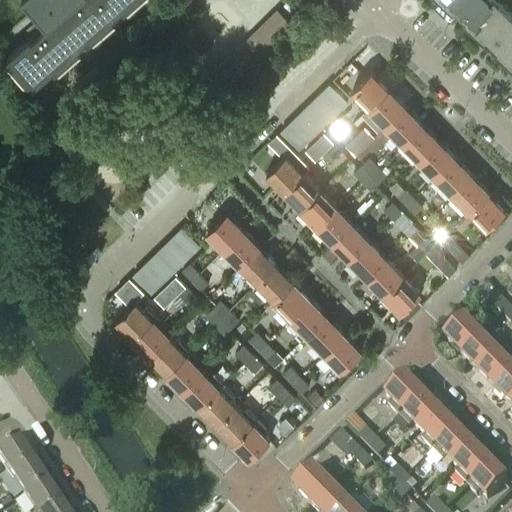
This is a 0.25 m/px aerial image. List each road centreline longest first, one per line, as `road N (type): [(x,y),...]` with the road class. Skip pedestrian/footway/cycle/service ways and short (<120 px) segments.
road 1 (residential): [(252,494),(85,315),(90,289),(373,10)]
road 2 (unknown): [(223,158),(407,344)]
road 3 (residential): [(252,494),(407,344)]
road 4 (residential): [(511,143),(373,10)]
road 5 (residential): [(407,344),(511,234)]
road 6 (residential): [(96,511),(12,393)]
road 7 (residential): [(511,440),(407,344)]
